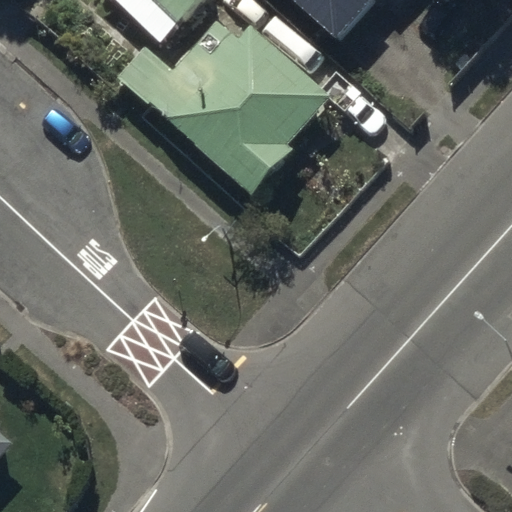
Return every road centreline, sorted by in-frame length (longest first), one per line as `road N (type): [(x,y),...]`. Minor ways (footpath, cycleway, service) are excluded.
road 1 (residential): [(0,195),(207,389),(307,457)]
road 2 (tertiary): [(511,225),(307,457)]
